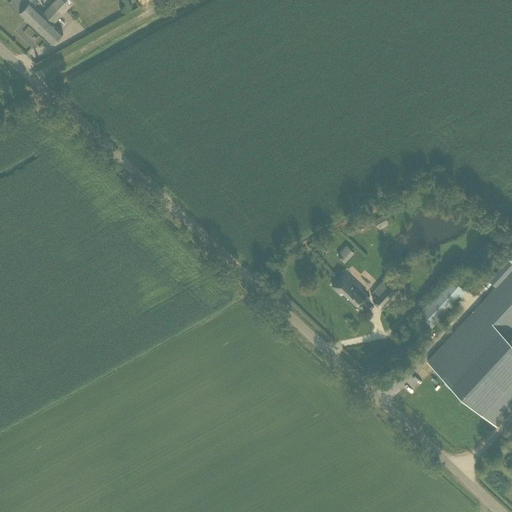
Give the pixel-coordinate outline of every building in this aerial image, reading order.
[(35,0),(10,0),(8,3),(52,44),(63,32),(53,23),(62,13),(69,6),(62,0),(55,0),(52,4),(43,13),(35,5),(38,2),(35,0)] [(384,215),(374,220),(378,227),(388,222),(384,215)] [(496,287),(427,361),(497,425),(511,408),(511,331),(511,330),(511,254),(507,260),(489,280),(496,287)] [(355,307),(367,295),(343,273),(332,285),(355,307)] [(452,277),(418,313),(433,327),(467,290),(452,277)] [(380,309),(398,289),(390,282),(372,302),(380,309)]
